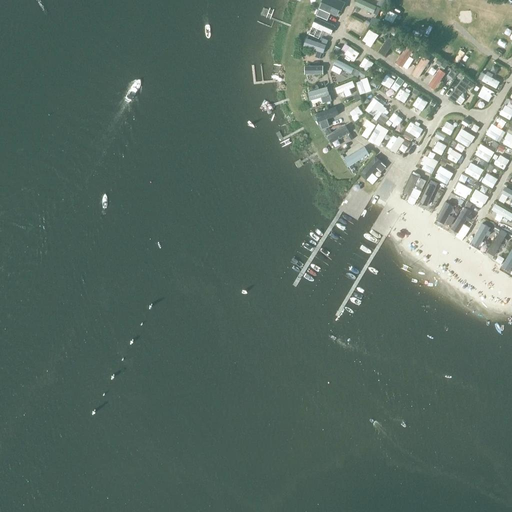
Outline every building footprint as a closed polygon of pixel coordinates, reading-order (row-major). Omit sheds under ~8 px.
[(339,0),(322,0),(319,9),(337,17),(340,11),(341,12),(342,9),(345,3),(339,0)] [(377,15),(380,9),(376,7),(360,0),(357,0),(354,6),(373,14),(377,15)] [(476,7),(465,7),(465,17),(476,18),(476,7)] [(335,26),(315,17),(312,26),(331,34),(335,26)] [(385,56),(396,40),(389,36),(378,52),(385,56)] [(306,38),(303,46),(317,51),(315,57),(319,59),(322,53),(323,53),(326,45),(306,38)] [(452,55),(458,48),(451,42),(445,48),(452,55)] [(358,58),(364,51),(354,43),(348,51),(358,58)] [(419,44),(415,50),(420,53),(423,48),(419,44)] [(402,67),(413,50),(408,47),(406,46),(405,48),(395,63),(402,67)] [(362,62),(368,67),(375,59),(369,54),(362,62)] [(411,74),(418,79),(426,67),(428,64),(429,61),(423,57),(411,74)] [(336,59),(333,65),(355,76),(358,70),(336,59)] [(323,66),(305,66),(305,74),(314,74),(314,76),(315,77),(317,77),(319,75),(318,74),(323,74),(323,66)] [(428,85),(434,90),(445,74),(439,69),(428,85)] [(481,81),(496,89),(500,82),(491,78),(493,74),(487,71),(486,74),(481,72),(479,76),(478,79),(481,81)] [(399,78),(395,83),(401,86),(404,81),(399,78)] [(455,103),(467,86),(471,89),(474,85),(464,78),(462,81),(461,80),(448,99),(455,103)] [(352,81),(335,88),(337,94),(355,87),(352,81)] [(306,92),(309,101),(329,96),(327,87),(319,89),(313,90),(306,92)] [(423,92),(419,99),(430,104),(433,97),(423,92)] [(484,92),(478,102),(491,109),(496,99),(484,92)] [(383,116),(391,104),(378,94),(369,106),(383,116)] [(355,109),(362,106),(360,100),(353,103),(355,109)] [(339,115),(336,107),(315,114),(318,122),(339,115)] [(398,118),(400,119),(403,112),(396,109),(390,123),(394,125),(398,118)] [(380,116),(377,121),(383,126),(387,121),(380,116)] [(409,127),(420,133),(425,123),(415,117),(409,127)] [(478,120),(475,127),(481,129),(483,123),(478,120)] [(495,121),(490,132),(502,138),(507,126),(495,121)] [(370,123),(362,136),(367,139),(375,126),(370,123)] [(473,144),(479,133),(466,125),(460,137),(473,144)] [(349,133),(345,126),(327,136),(331,143),(349,133)] [(448,137),(450,131),(441,128),(439,134),(448,137)] [(459,146),(467,149),(470,143),(461,140),(459,146)] [(364,147),(344,160),(348,167),(369,155),(364,147)] [(458,147),(452,156),(462,161),(467,152),(458,147)] [(315,155),(323,160),(327,155),(319,149),(315,155)] [(359,174),(366,180),(379,165),(384,170),(387,166),(382,162),(375,156),(359,174)] [(446,166),(441,175),(450,180),(455,170),(446,166)] [(405,189),(403,193),(410,196),(415,185),(418,187),(420,182),(417,181),(419,175),(413,172),(412,174),(411,174),(405,189)] [(419,203),(427,206),(436,187),(435,187),(437,183),(431,180),(429,184),(419,203)] [(473,198),(485,206),(492,194),(480,186),(473,198)] [(511,190),(505,187),(501,193),(511,199),(510,202),(511,202),(511,190)] [(452,205),(447,202),(438,217),(443,221),(452,205)] [(511,213),(495,204),(491,210),(504,217),(503,220),(506,222),(508,219),(511,221),(511,213)] [(472,216),(470,215),(471,212),(464,207),(451,229),(458,233),(459,232),(464,224),(466,220),(469,222),(472,216)] [(465,238),(473,225),(467,221),(459,233),(465,238)] [(487,229),(482,225),(471,243),(477,246),(483,236),(486,237),(489,233),(486,231),(487,229)] [(487,253),(494,256),(507,233),(501,229),(487,253)] [(508,250),(511,244),(503,241),(500,247),(508,250)] [(511,249),(501,267),(509,272),(511,267),(511,249)] [(498,258),(505,261),(507,255),(500,252),(498,258)]
